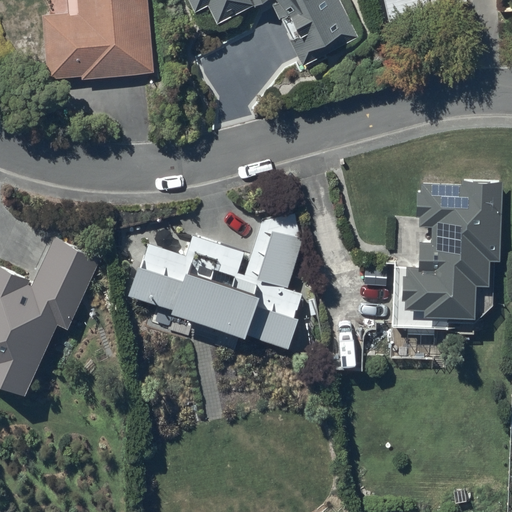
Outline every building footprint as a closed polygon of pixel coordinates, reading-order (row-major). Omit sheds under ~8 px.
[(145,0),(78,0),(79,13),(46,16),(52,77),(151,68),(145,0)] [(182,0),(192,18),(204,11),(213,29),(270,0),(304,65),(358,37),(338,0),(182,0)] [(381,0),(385,21),(433,10),(430,0),(381,0)] [(504,180),(421,177),(420,225),(431,225),(430,240),(421,240),(420,266),(405,266),(404,307),(421,308),(421,316),(478,318),(479,288),(490,288),(491,262),(501,262),(504,180)] [(294,211),(261,221),(250,253),(192,234),(184,256),(147,243),(129,294),(285,346),(304,291),(287,286),(303,240),(294,211)] [(101,256),(52,234),(32,279),(0,264),(0,382),(26,394),(59,322),(69,327),(101,256)]
